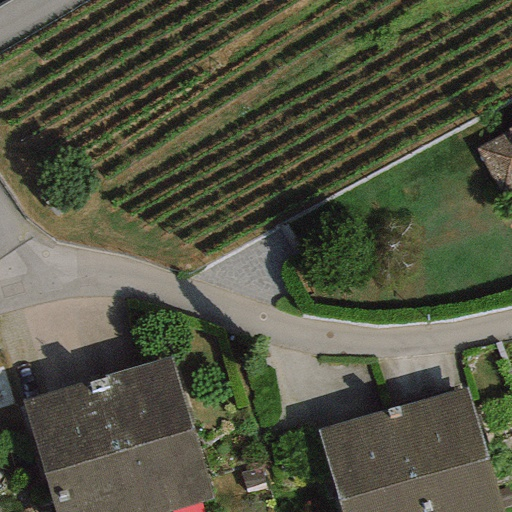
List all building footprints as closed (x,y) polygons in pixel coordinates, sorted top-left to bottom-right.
[(511,124),(504,129),(505,132),(471,150),(497,198),(511,190),(511,124)] [(96,381),(135,511),(164,511),(214,498),(170,358),(96,381)] [(135,511),(96,381),(22,404),(54,511),(135,511)] [(390,411),(420,511),(504,511),(465,387),(390,411)] [(420,511),(390,411),(316,433),(340,511),(420,511)]
